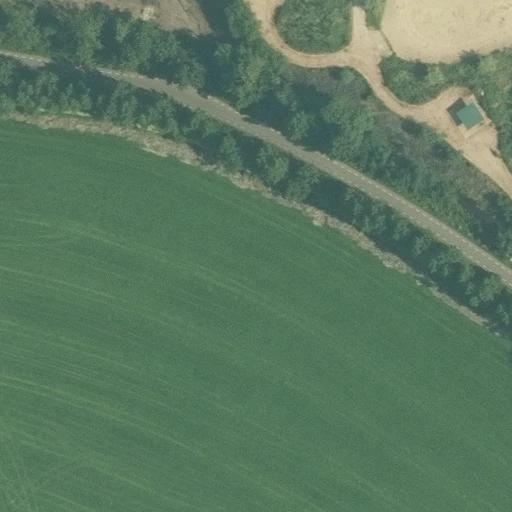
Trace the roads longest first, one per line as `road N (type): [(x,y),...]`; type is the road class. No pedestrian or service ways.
road 1 (tertiary): [(511,281),(418,218),(220,112),(124,81),(0,57)]
road 2 (unknown): [(359,0),(363,56),(377,88),(511,194)]
road 3 (unknown): [(361,58),(321,63),(283,54),(249,0)]
